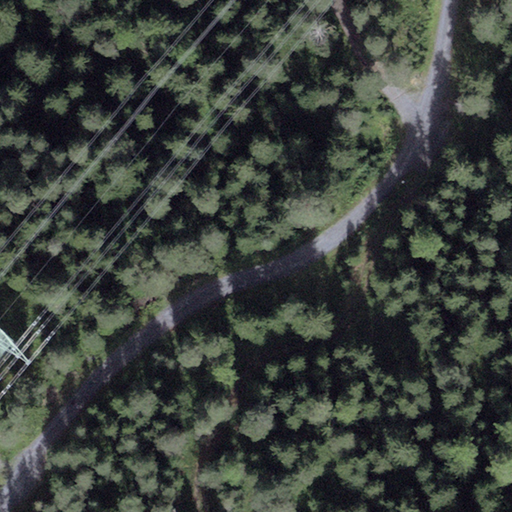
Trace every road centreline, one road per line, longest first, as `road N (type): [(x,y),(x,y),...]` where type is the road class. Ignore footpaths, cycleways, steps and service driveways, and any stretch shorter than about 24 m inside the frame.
road 1 (track): [(0,508),(44,442),(116,367),(212,297),(376,206),(402,180),(437,113)]
road 2 (track): [(376,206),(357,286),(289,345),(238,367),(197,459),(196,511)]
road 3 (track): [(329,0),(334,28),(437,113)]
